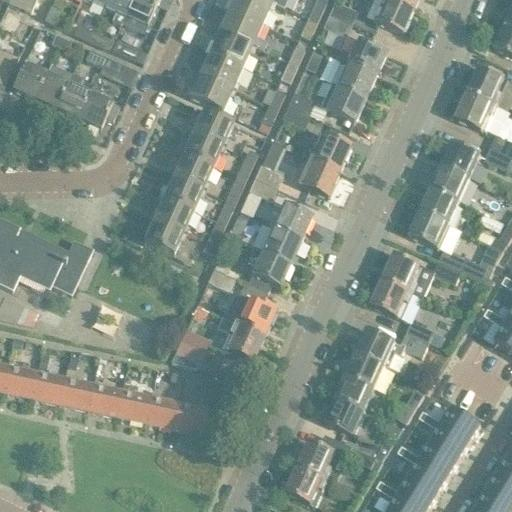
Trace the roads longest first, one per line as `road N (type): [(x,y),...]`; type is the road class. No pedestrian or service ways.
road 1 (tertiary): [(233,511),(466,0)]
road 2 (residential): [(0,194),(100,182),(188,0)]
